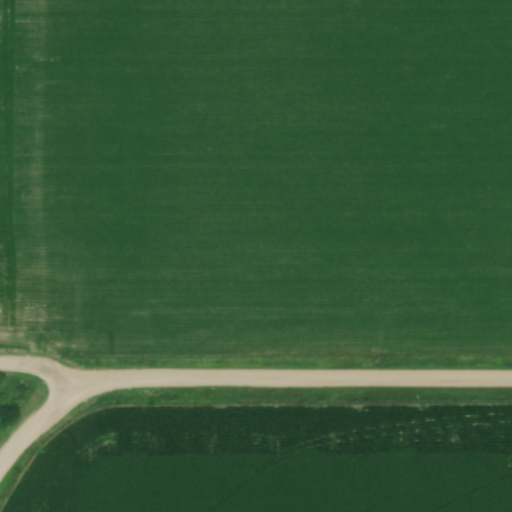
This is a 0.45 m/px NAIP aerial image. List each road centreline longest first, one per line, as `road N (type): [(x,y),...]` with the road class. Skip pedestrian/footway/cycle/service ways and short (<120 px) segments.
road 1 (residential): [(81,394),(145,380),(511,380)]
road 2 (residential): [(0,470),(37,425),(81,394),(48,368),(0,365)]
